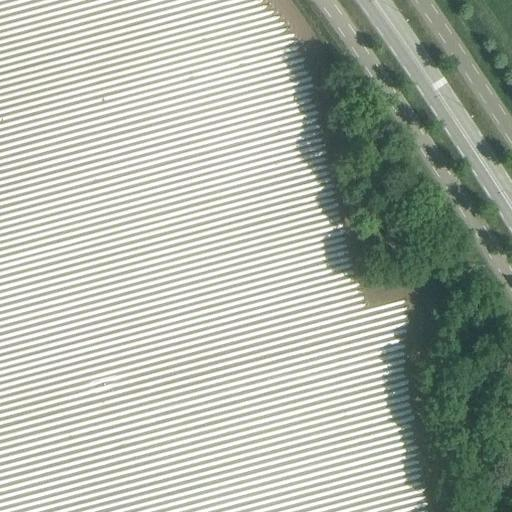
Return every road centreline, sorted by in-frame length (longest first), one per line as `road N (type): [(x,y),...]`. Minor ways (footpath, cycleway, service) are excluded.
road 1 (unclassified): [(511,283),(320,0)]
road 2 (primary): [(511,210),(370,0)]
road 3 (unclassified): [(511,135),(421,0)]
